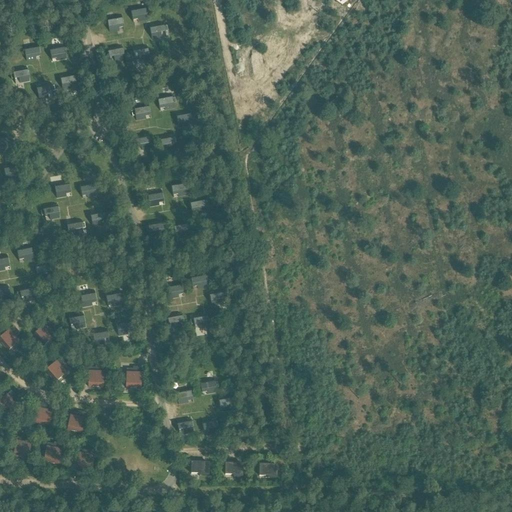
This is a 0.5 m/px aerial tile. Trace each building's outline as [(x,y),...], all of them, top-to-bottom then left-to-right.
[(140,7),(130,9),(133,21),(137,20),(138,22),(147,21),(145,11),(141,11),(140,7)] [(112,22),(107,22),(109,32),(119,31),(118,28),(123,27),(121,15),(111,17),(112,22)] [(154,27),(150,28),(152,40),(162,38),(161,33),(168,32),(167,27),(164,27),(164,23),(154,25),(154,27)] [(29,51),(24,52),(26,62),(36,60),(36,58),(40,57),(38,45),(28,46),(29,51)] [(59,46),(49,47),(51,60),(56,59),(56,61),(66,59),(64,49),(60,50),(59,46)] [(117,47),(107,49),(109,61),(114,60),(115,62),(124,60),(122,51),(118,51),(117,47)] [(134,53),(131,54),(132,59),(139,58),(140,63),(150,61),(148,49),(143,49),(142,47),(133,49),(134,53)] [(13,74),(10,75),(11,80),(19,79),(20,84),(30,82),(27,70),(23,70),(22,68),(12,70),(13,74)] [(64,77),(60,78),(62,90),(72,88),(71,83),(78,82),(77,77),(75,77),(74,73),(64,75),(64,77)] [(41,88),(36,88),(39,101),(49,99),(48,94),(55,92),(54,87),(51,88),(50,83),(41,85),(41,88)] [(167,95),(157,97),(159,109),(164,108),(165,111),(174,109),(173,105),(176,104),(175,99),(168,100),(167,95)] [(139,111),(131,112),(132,117),(135,117),(136,121),(146,119),(145,117),(150,116),(148,104),(138,106),(139,111)] [(181,115),(176,116),(179,129),(189,127),(188,122),(195,121),(194,115),(191,116),(190,111),(181,113),(181,115)] [(2,135),(0,135),(0,150),(0,151),(10,149),(8,139),(3,140),(2,135)] [(135,141),(132,142),(133,147),(140,146),(141,150),(151,148),(149,136),(144,137),(144,135),(134,137),(135,141)] [(161,142),(158,142),(159,148),(166,146),(167,151),(177,149),(175,137),(170,138),(170,135),(160,137),(161,142)] [(8,167),(4,168),(6,181),(16,179),(15,174),(20,173),(18,163),(8,165),(8,167)] [(59,188),(55,189),(57,199),(67,197),(66,194),(71,193),(68,181),(58,183),(59,188)] [(171,186),(173,198),(183,196),(182,191),(190,190),(189,185),(186,185),(185,181),(175,183),(176,185),(171,186)] [(90,182),(80,184),(82,196),(86,196),(87,198),(97,196),(96,192),(99,191),(98,186),(90,187),(90,182)] [(152,196),(148,197),(149,207),(159,205),(159,203),(163,202),(161,190),(151,192),(152,196)] [(194,202),(190,202),(192,215),(202,213),(201,208),(208,207),(207,201),(205,202),(204,197),(194,199),(194,202)] [(43,211),(41,211),(42,216),(49,215),(50,220),(60,218),(57,206),(53,207),(52,204),(43,206),(43,211)] [(95,214),(90,215),(93,227),(103,225),(102,220),(109,219),(108,213),(105,214),(104,210),(94,212),(95,214)] [(71,223),(67,224),(69,237),(79,235),(78,230),(85,228),(84,223),(82,224),(81,219),(71,221),(71,223)] [(148,228),(146,228),(147,234),(154,232),(155,237),(165,235),(162,223),(158,224),(157,222),(148,223),(148,228)] [(183,222),(173,224),(175,234),(180,233),(180,238),(190,236),(188,224),(183,225),(183,222)] [(26,246),(16,248),(19,260),(23,260),(24,262),(33,260),(31,250),(27,251),(26,246)] [(0,271),(5,270),(5,268),(9,267),(7,255),(0,256),(0,271)] [(40,266),(35,267),(38,279),(48,277),(47,272),(54,271),(53,266),(50,266),(49,262),(40,264),(40,266)] [(200,273),(190,275),(192,287),(197,287),(197,289),(207,287),(205,277),(201,278),(200,273)] [(172,289),(168,290),(169,300),(179,298),(179,295),(183,294),(181,282),(171,284),(172,289)] [(0,298),(1,302),(11,300),(8,287),(4,288),(3,286),(0,286),(0,298)] [(20,292),(17,293),(18,298),(25,297),(26,302),(36,300),(34,288),(29,288),(29,286),(19,288),(20,292)] [(214,293),(209,294),(211,307),(221,305),(220,300),(228,298),(227,293),(224,294),(223,289),(213,291),(214,293)] [(85,297),(81,298),(83,308),(92,306),(92,304),(97,303),(94,290),(84,292),(85,297)] [(115,291),(105,293),(108,305),(112,305),(113,307),(122,305),(121,295),(116,296),(115,291)] [(78,314),(68,316),(70,326),(75,325),(76,330),(86,328),(83,315),(79,316),(78,314)] [(168,320),(165,320),(166,326),(173,324),(174,329),(184,327),(182,315),(177,316),(177,314),(167,315),(168,320)] [(193,320),(190,320),(191,326),(199,324),(200,329),(210,327),(207,315),(202,316),(202,314),(192,316),(193,320)] [(121,323),(116,324),(118,336),(128,335),(128,330),(132,329),(130,319),(120,321),(121,323)] [(49,322),(33,336),(43,347),(57,334),(53,329),(52,331),(49,328),(52,325),(49,322)] [(13,327),(0,338),(0,343),(8,352),(22,339),(17,334),(16,336),(14,333),(17,330),(13,327)] [(97,333),(93,334),(95,346),(105,344),(104,340),(108,339),(107,329),(97,331),(97,333)] [(61,359),(45,372),(55,384),(69,371),(65,366),(63,367),(61,365),(64,362),(61,359)] [(89,369),(89,387),(104,388),(104,367),(99,367),(99,371),(95,371),(95,369),(89,369)] [(127,370),(126,389),(141,389),(142,368),(137,368),(137,372),(133,372),(133,370),(127,370)] [(209,379),(199,381),(202,393),(206,392),(207,395),(217,393),(216,389),(219,388),(218,383),(210,384),(209,379)] [(181,394),(177,395),(179,405),(189,403),(188,401),(193,400),(191,388),(181,390),(181,394)] [(11,392),(0,401),(0,411),(5,417),(19,405),(15,400),(13,401),(11,398),(14,396),(11,392)] [(223,399),(219,400),(221,412),(231,411),(230,406),(237,404),(236,399),(233,400),(233,395),(223,397),(223,399)] [(38,403),(34,424),(49,427),(53,408),(46,407),(46,409),(42,408),(43,404),(38,403)] [(71,412),(67,431),(82,434),(86,413),(81,412),(81,416),(77,416),(78,414),(71,412)] [(186,419),(177,421),(179,431),(183,430),(184,435),(194,433),(191,421),(187,422),(186,419)] [(212,419),(202,421),(204,431),(208,430),(209,435),(219,433),(217,421),(212,422),(212,419)] [(17,438),(13,457),(28,459),(32,439),(27,438),(26,442),(23,441),(23,439),(17,438)] [(47,444),(44,462),(58,465),(62,445),(58,444),(57,448),(53,447),(54,445),(47,444)] [(80,450),(77,469),(91,472),(95,451),(91,450),(90,454),(86,453),(87,452),(80,450)] [(191,462),(191,475),(199,475),(199,477),(209,477),(210,464),(201,464),(201,462),(191,462)] [(225,463),(225,476),(233,476),(233,478),(243,478),(244,465),(235,465),(235,463),(225,463)] [(260,464),(259,477),(267,477),(267,479),(277,479),(278,466),(269,466),(269,464),(260,464)]
